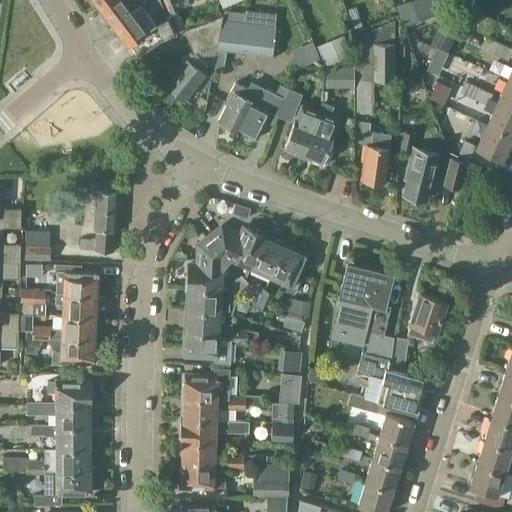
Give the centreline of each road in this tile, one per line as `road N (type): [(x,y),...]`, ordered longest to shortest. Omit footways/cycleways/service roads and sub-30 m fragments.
road 1 (residential): [(135,511),(141,290),(147,255),(191,163)]
road 2 (residential): [(490,265),(191,163)]
road 3 (residential): [(490,265),(416,511)]
road 4 (residential): [(191,163),(83,58)]
